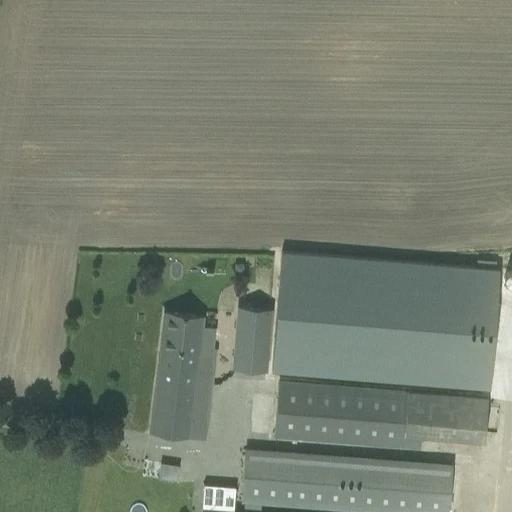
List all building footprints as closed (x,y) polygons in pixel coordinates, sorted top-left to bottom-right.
[(274,337),(271,371),(489,388),(490,354),(490,352),(491,352),(498,269),(281,251),(275,326),(274,337)] [(238,305),(235,343),(270,346),(273,308),(238,305)] [(164,312),(150,431),(204,438),(207,418),(215,349),(213,349),(199,347),(201,326),(202,316),(184,314),(164,312)] [(273,436),(402,447),(403,434),(454,439),(458,396),(278,380),(273,436)] [(245,448),(241,501),(375,511),(447,511),(452,465),(245,448)] [(174,461),(173,471),(191,472),(191,462),(174,461)] [(203,484),(200,511),(245,511),(233,511),(235,487),(207,485),(203,484)]
